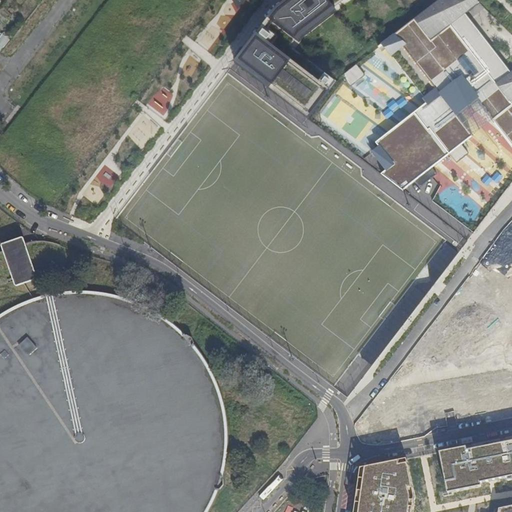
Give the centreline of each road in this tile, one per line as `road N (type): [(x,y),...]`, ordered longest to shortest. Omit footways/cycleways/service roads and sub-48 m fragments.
road 1 (residential): [(343,415),(160,270),(82,238)]
road 2 (residential): [(82,238),(266,0)]
road 3 (residential): [(343,415),(511,205)]
road 4 (residential): [(511,423),(353,454)]
road 5 (unclassified): [(353,454),(298,459),(258,511)]
